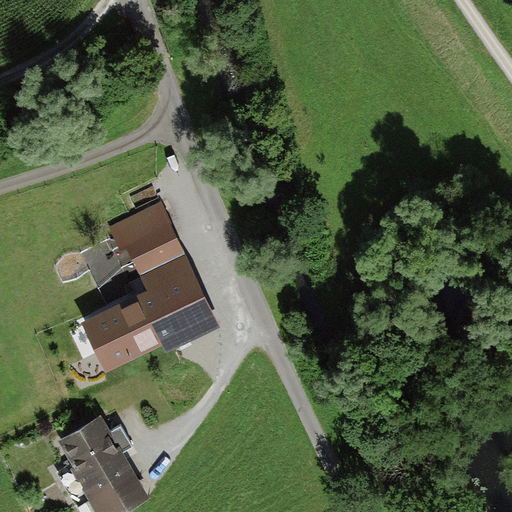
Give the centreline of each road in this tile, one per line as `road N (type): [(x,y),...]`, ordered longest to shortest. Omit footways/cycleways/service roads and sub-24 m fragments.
road 1 (residential): [(175,121),(357,511)]
road 2 (residential): [(0,187),(175,121)]
road 3 (track): [(0,75),(40,61),(107,0)]
road 4 (residential): [(175,121),(136,0)]
